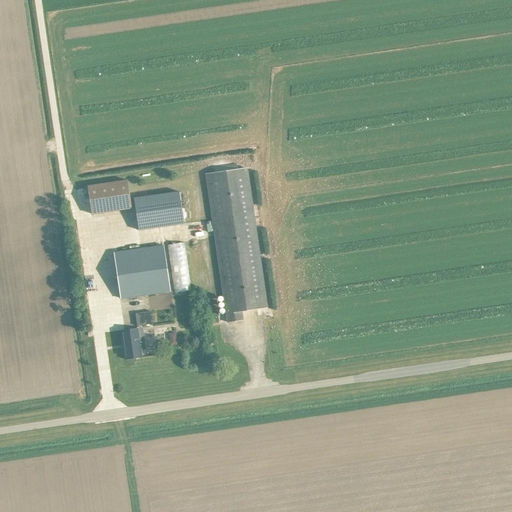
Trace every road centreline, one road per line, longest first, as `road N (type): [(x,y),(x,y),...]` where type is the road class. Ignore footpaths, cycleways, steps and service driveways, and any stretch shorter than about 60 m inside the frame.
road 1 (unclassified): [(0,429),(511,355)]
road 2 (track): [(74,192),(63,178),(37,0)]
